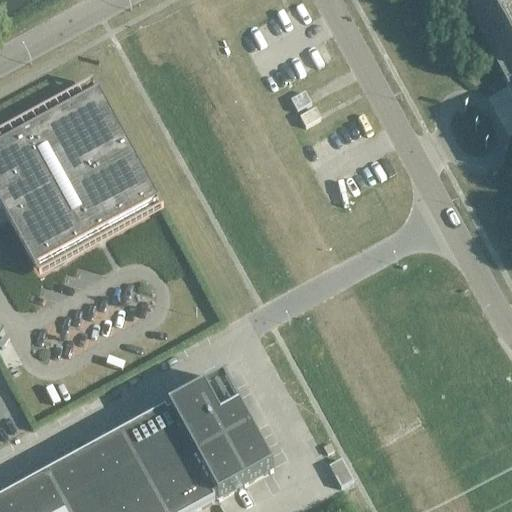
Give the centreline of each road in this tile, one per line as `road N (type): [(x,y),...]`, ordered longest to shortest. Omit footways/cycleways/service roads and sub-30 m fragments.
road 1 (unclassified): [(239,338),(0,472)]
road 2 (tertiary): [(446,224),(327,0)]
road 3 (unclassified): [(446,224),(239,338)]
road 4 (unclassified): [(313,488),(239,338)]
road 5 (unclassified): [(119,0),(0,66)]
road 6 (tertiary): [(511,332),(446,224)]
